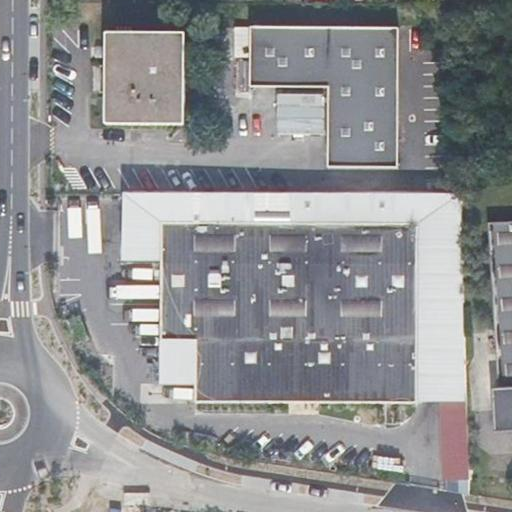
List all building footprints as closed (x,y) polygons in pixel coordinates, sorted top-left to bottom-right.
[(238,57),(254,57),(254,29),(238,29),(238,57)] [(402,29),(254,29),(254,57),(254,88),(296,88),(332,89),(332,135),(331,169),(402,169),(402,29)] [(188,36),(110,35),(109,126),(187,126),(188,36)] [(296,135),(332,135),(332,89),(296,88),(296,135)] [(511,223),(488,225),(498,426),(511,425),(511,223)] [(417,227),(162,225),(159,346),(192,341),(196,384),(194,404),(416,406),(417,227)] [(70,320),(73,344),(87,343),(84,318),(70,320)] [(164,387),(196,384),(192,341),(159,346),(164,387)]
